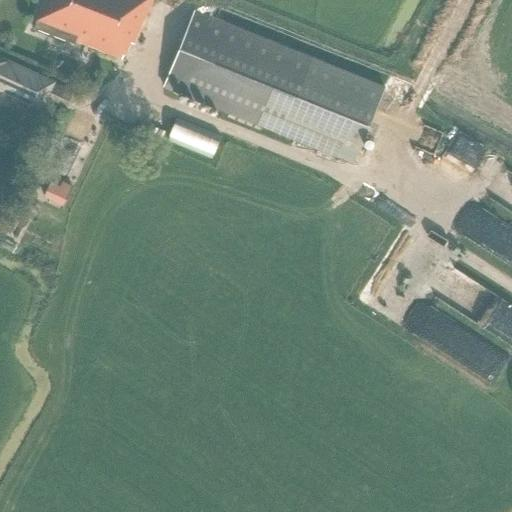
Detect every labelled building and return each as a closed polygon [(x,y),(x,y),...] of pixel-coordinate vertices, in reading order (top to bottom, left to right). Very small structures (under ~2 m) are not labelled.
[(74,45),(76,41),(122,59),(128,44),(130,44),(134,46),(152,0),(44,0),(33,28),(74,45)] [(194,12),(164,89),(352,164),(383,86),(194,12)] [(45,101),(64,109),(72,92),(54,84),(0,58),(0,91),(41,111),(45,101)] [(177,115),(168,140),(214,158),(224,133),(177,115)] [(68,203),(74,187),(60,182),(54,198),(68,203)] [(395,314),(407,290),(398,286),(407,267),(396,262),(375,304),(395,314)] [(485,379),(498,386),(511,357),(511,300),(489,289),(482,302),(499,311),(492,325),(486,322),(480,334),(502,345),(485,379)]
